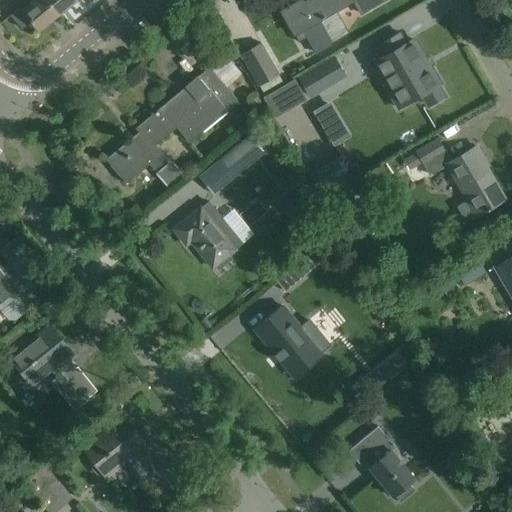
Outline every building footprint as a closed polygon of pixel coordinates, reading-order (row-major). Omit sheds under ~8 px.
[(29,0),(10,15),(22,29),(31,22),(38,31),(58,15),(45,0),(29,0)] [(45,0),(58,15),(75,0),(45,0)] [(299,42),(307,37),(316,53),(332,44),(331,43),(347,34),(335,12),(353,1),(361,14),(385,0),(310,0),(304,4),(302,1),(281,13),(299,42)] [(398,108),(422,94),(428,105),(444,96),(438,85),(441,83),(430,65),(426,67),(423,62),(425,61),(412,39),(405,43),(399,32),(379,44),(385,55),(372,62),(398,108)] [(347,65),(371,49),(363,38),(340,54),(347,65)] [(258,87),(280,74),(261,42),(239,55),(258,87)] [(225,82),(237,72),(226,57),(214,67),(225,82)] [(334,58),(299,78),(309,96),(344,76),(334,58)] [(167,158),(155,144),(176,126),(189,142),(238,102),(209,67),(136,128),(140,134),(131,141),(130,139),(106,159),(125,182),(149,162),(154,168),(167,158)] [(294,104),(306,98),(295,79),(283,86),(294,104)] [(235,176),(264,152),(250,136),(221,159),(235,176)] [(437,139),(416,151),(423,163),(443,151),(437,139)] [(443,151),(423,163),(429,174),(447,164),(448,165),(468,200),(458,205),(467,221),(504,199),(482,160),(483,159),(476,146),(450,161),(443,151)] [(298,219),(311,208),(302,198),(290,209),(298,219)] [(209,202),(201,208),(174,229),(187,245),(191,241),(213,267),(216,265),(219,269),(232,259),(228,255),(235,249),(234,249),(242,242),(209,202)] [(11,263),(27,249),(18,237),(1,251),(11,263)] [(486,272),(475,253),(453,265),(453,266),(450,268),(460,286),(486,272)] [(511,257),(496,267),(511,293),(511,257)] [(285,291),(310,271),(300,259),(275,280),(285,291)] [(0,263),(0,300),(1,300),(2,300),(18,287),(0,263)] [(459,289),(447,269),(435,276),(447,295),(459,289)] [(255,329),(274,353),(275,354),(276,354),(280,360),(281,361),(293,377),(322,354),(320,352),(329,344),(309,320),(300,327),(283,306),(255,329)] [(9,357),(32,385),(51,370),(79,405),(73,409),(74,411),(89,399),(88,397),(97,390),(77,366),(75,367),(70,361),(75,357),(49,325),(9,357)] [(0,368),(9,361),(0,349),(0,368)] [(387,360),(397,373),(409,363),(399,351),(387,360)] [(141,482),(162,464),(123,416),(83,448),(106,476),(124,461),(141,482)] [(391,451),(395,447),(378,426),(348,450),(361,466),(365,462),(393,496),(394,495),(398,500),(412,488),(408,483),(414,479),(391,451)] [(24,482),(48,511),(54,511),(72,498),(45,465),(24,482)]
